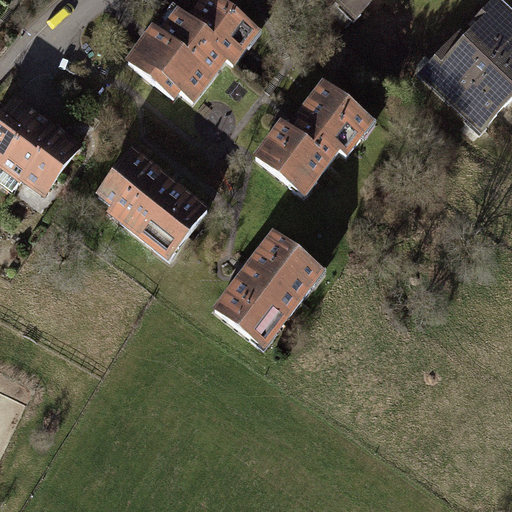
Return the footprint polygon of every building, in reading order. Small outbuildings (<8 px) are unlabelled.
[(154,34),(128,64),(172,100),(178,93),(190,103),(225,61),(231,67),(247,48),(241,44),(251,32),(212,0),(208,0),(193,18),(200,24),(195,29),(179,16),(160,39),(154,34)] [(338,0),(342,4),(344,2),(356,14),(370,0),(338,0)] [(438,69),(425,81),(446,102),(448,100),(468,121),(471,118),(482,129),(511,99),(511,25),(500,13),(466,48),(461,42),(436,67),(438,69)] [(281,129),(256,160),(297,192),(306,181),(312,186),(338,152),(346,158),(361,138),(355,133),(365,121),(322,89),(298,120),(302,123),(291,137),(281,129)] [(0,183),(12,193),(23,179),(56,133),(14,103),(0,122),(0,183)] [(72,111),(56,133),(78,150),(94,127),(72,111)] [(45,195),(78,150),(56,133),(23,179),(45,195)] [(123,168),(99,198),(121,215),(117,220),(156,251),(160,246),(173,255),(206,214),(136,158),(126,170),(123,168)] [(273,238),(214,312),(256,345),(266,333),(272,338),(312,288),(306,283),(315,271),(273,238)]
